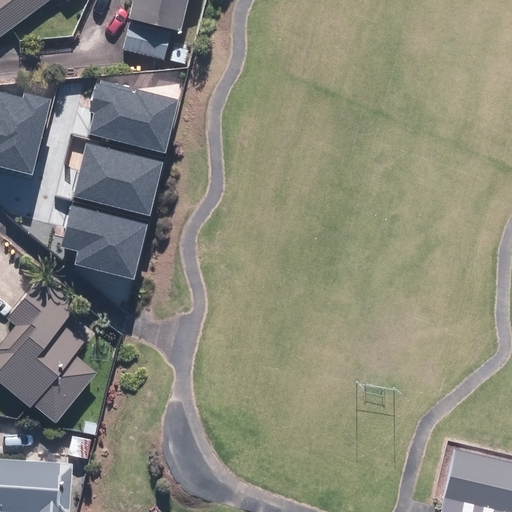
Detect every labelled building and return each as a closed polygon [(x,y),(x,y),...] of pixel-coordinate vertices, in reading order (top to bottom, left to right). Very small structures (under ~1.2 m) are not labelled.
[(0,0),(0,29),(5,35),(43,0),(0,0)] [(131,0),(129,12),(180,24),(185,0),(131,0)] [(170,29),(129,24),(126,47),(167,53),(170,29)] [(0,168),(31,176),(51,99),(25,93),(23,97),(0,92),(0,168)] [(133,240),(74,216),(59,251),(119,276),(133,240)] [(73,298),(39,271),(6,312),(17,321),(0,341),(0,346),(2,348),(0,350),(0,374),(54,419),(110,351),(95,339),(83,355),(69,344),(80,331),(59,314),(73,298)] [(0,507),(41,508),(42,456),(0,454),(0,507)]
